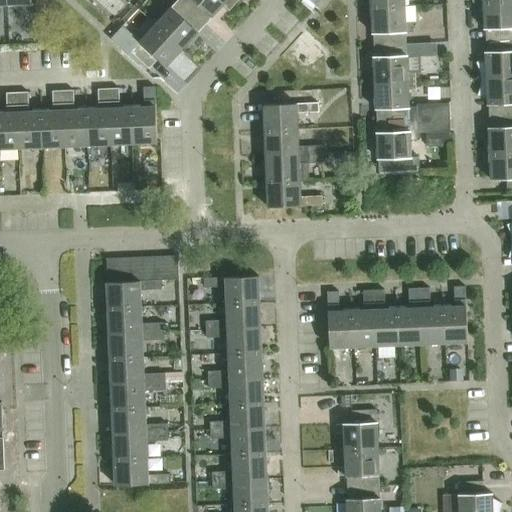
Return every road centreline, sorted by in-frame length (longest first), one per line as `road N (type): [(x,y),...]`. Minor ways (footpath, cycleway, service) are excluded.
road 1 (residential): [(295,511),(283,233)]
road 2 (residential): [(199,237),(190,112),(201,85),(281,0)]
road 3 (residential): [(43,243),(57,511)]
road 4 (residential): [(511,456),(499,442),(489,247),(463,224)]
road 5 (residential): [(463,224),(456,0)]
road 6 (residential): [(283,233),(463,224)]
road 7 (residential): [(43,243),(199,237)]
